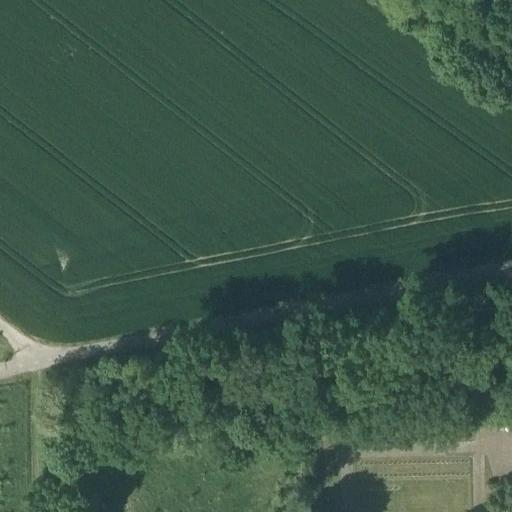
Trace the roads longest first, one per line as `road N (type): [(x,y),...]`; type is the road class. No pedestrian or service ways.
road 1 (unclassified): [(511,266),(35,362)]
road 2 (track): [(36,511),(35,362)]
